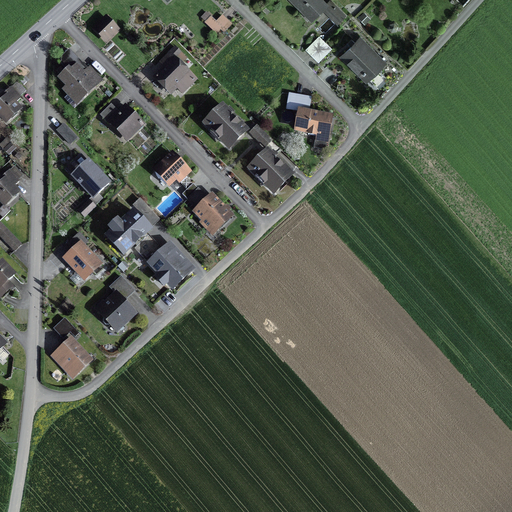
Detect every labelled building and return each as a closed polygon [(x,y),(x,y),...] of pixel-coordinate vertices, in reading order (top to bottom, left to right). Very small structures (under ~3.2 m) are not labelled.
[(317,0),(290,0),(291,0),(311,21),(325,7),(317,0)] [(217,24),(208,16),(202,22),(211,30),(213,28),(222,36),(231,27),(221,19),(217,24)] [(106,45),(118,34),(106,21),(94,32),(106,45)] [(324,44),(318,38),(305,52),(310,57),(324,44)] [(360,42),(343,59),(366,81),(383,64),(360,42)] [(330,50),(324,44),(310,57),(317,63),(330,50)] [(176,89),(181,94),(194,81),(180,65),(184,61),(176,52),(162,65),(167,69),(156,80),(170,95),(176,89)] [(63,91),(75,105),(102,82),(91,69),(84,75),(76,66),(59,80),(66,89),(63,91)] [(18,85),(22,89),(27,84),(23,80),(18,85)] [(11,91),(20,99),(26,94),(22,89),(18,85),(11,91)] [(20,99),(11,91),(0,102),(0,119),(5,125),(21,109),(16,104),(20,99)] [(298,113),(308,115),(311,99),(288,96),(286,111),(298,113)] [(110,107),(99,118),(125,144),(143,126),(125,109),(119,115),(110,107)] [(205,126),(229,150),(246,134),(222,109),(205,126)] [(308,115),(298,113),(295,133),(315,136),(314,143),(326,145),(330,118),(308,115)] [(63,126),(56,134),(70,149),(77,141),(63,126)] [(255,129),(249,136),(265,149),(271,142),(255,129)] [(250,169),(272,195),(291,179),(268,153),(250,169)] [(71,179),(92,202),(109,186),(81,156),(70,166),(77,174),(71,179)] [(172,158),(155,173),(170,190),(187,174),(172,158)] [(0,208),(2,210),(0,211),(0,223),(11,213),(7,208),(21,195),(14,187),(22,179),(15,172),(0,185),(0,208)] [(208,205),(193,189),(181,201),(196,216),(208,205)] [(208,205),(196,216),(211,234),(229,218),(213,200),(208,205)] [(133,214),(149,232),(159,223),(142,205),(133,214)] [(122,257),(149,232),(133,214),(105,239),(122,257)] [(0,245),(11,258),(21,248),(0,225),(0,245)] [(169,248),(162,254),(150,241),(137,253),(149,266),(147,268),(170,293),(192,272),(169,248)] [(81,247),(65,262),(83,282),(99,267),(81,247)] [(0,301),(12,290),(5,283),(13,276),(2,264),(0,265),(0,301)] [(116,297),(98,314),(116,333),(134,316),(123,305),(134,295),(121,281),(110,291),(116,297)] [(67,346),(53,359),(73,379),(91,362),(72,343),(79,336),(65,322),(54,333),(67,346)]
